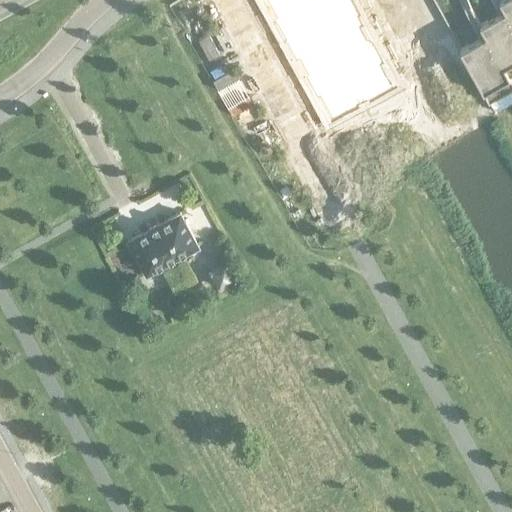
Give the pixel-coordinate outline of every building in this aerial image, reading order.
[(272,0),(280,14),(277,15),(299,56),(302,55),(311,70),(308,72),(320,94),(323,92),(335,115),(396,81),(384,59),(387,57),(375,35),(372,37),(364,21),(366,20),(355,0),(272,0)] [(492,0),(499,13),(505,10),(499,0),(492,0)] [(511,0),(499,0),(505,10),(511,23),(511,0)] [(478,20),(469,5),(464,8),(472,23),(478,20)] [(511,23),(505,10),(499,13),(480,24),(479,24),(485,34),(508,77),(509,76),(511,74),(511,23)] [(478,20),(472,23),(480,37),(485,34),(479,24),(480,24),(478,20)] [(511,81),(509,76),(508,77),(485,34),(480,37),(459,49),(488,101),(511,88),(511,81)] [(177,202),(187,219),(202,210),(192,193),(177,202)] [(179,212),(127,241),(146,274),(198,246),(179,212)] [(202,253),(218,247),(207,217),(191,223),(202,253)] [(208,271),(218,289),(236,279),(226,261),(208,271)]
